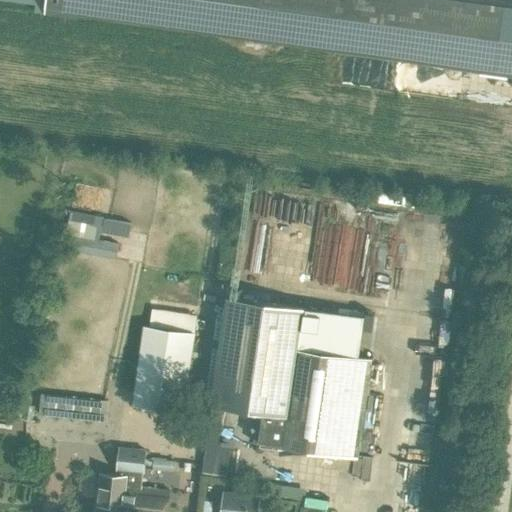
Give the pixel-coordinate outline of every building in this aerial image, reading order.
[(0,0),(37,4),(36,12),(78,18),(79,10),(398,55),(511,72),(511,7),(463,0),(0,0)] [(371,185),(371,197),(397,197),(397,186),(371,185)] [(368,222),(388,223),(389,211),(369,209),(368,222)] [(80,236),(77,251),(117,258),(119,243),(80,236)] [(229,296),(204,470),(212,471),(222,407),(244,409),(243,417),(256,418),(253,441),(357,456),(370,358),(298,347),(304,307),(229,296)] [(144,325),(133,404),(183,411),(194,331),(144,325)] [(33,410),(97,411),(98,388),(33,387),(33,410)] [(101,472),(96,511),(167,511),(170,489),(142,486),(146,448),(119,446),(116,474),(101,472)] [(153,458),(152,470),(174,471),(175,460),(153,458)] [(80,492),(88,493),(91,470),(82,469),(80,492)] [(223,490),(220,511),(258,511),(261,494),(223,490)]
